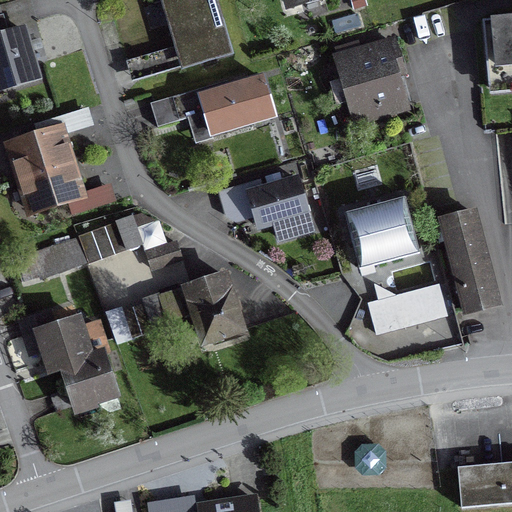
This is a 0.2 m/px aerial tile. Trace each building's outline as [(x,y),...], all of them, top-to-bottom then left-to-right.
[(213,0),(177,0),(197,65),(229,55),(213,0)] [(0,31),(8,30),(4,17),(0,17),(0,31)] [(511,19),(481,23),(487,89),(499,88),(498,82),(511,80),(511,19)] [(0,89),(35,79),(22,32),(0,38),(0,89)] [(393,70),(398,68),(391,44),(336,61),(352,117),(380,109),(382,115),(404,108),(393,70)] [(182,104),(186,120),(204,115),(210,135),(272,117),(261,80),(182,104)] [(72,172),(69,164),(67,157),(59,132),(8,148),(18,180),(29,213),(65,202),(69,217),(84,212),(72,172)] [(259,182),(245,186),(257,229),(305,215),(296,181),(262,191),(259,182)] [(343,215),(358,271),(418,255),(403,200),(343,215)] [(483,263),(470,214),(442,221),(460,290),(458,290),(464,315),(497,306),(485,263),(483,263)] [(116,224),(77,238),(87,266),(126,252),(116,224)] [(16,260),(23,284),(83,264),(75,242),(16,260)] [(175,245),(145,254),(150,270),(179,261),(175,245)] [(160,299),(167,321),(192,313),(202,344),(241,331),(223,277),(185,290),(185,291),(160,299)] [(375,336),(445,317),(437,287),(367,305),(375,336)] [(118,313),(127,341),(154,333),(144,304),(118,313)] [(46,366),(59,362),(74,409),(115,396),(102,355),(90,359),(78,320),(52,329),(47,314),(18,324),(29,357),(42,353),(46,366)] [(511,504),(511,464),(456,469),(460,510),(511,504)] [(255,511),(254,501),(198,510),(197,511),(255,511)]
